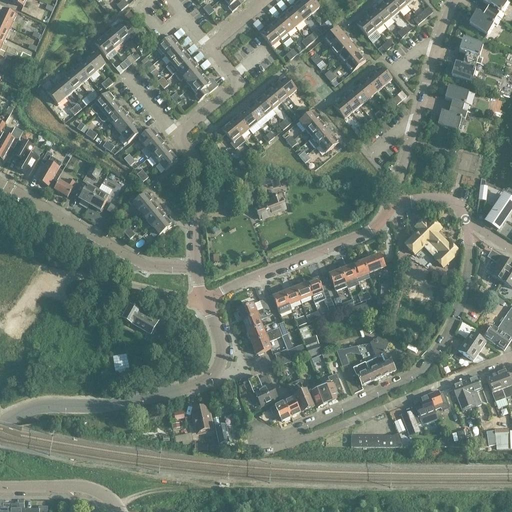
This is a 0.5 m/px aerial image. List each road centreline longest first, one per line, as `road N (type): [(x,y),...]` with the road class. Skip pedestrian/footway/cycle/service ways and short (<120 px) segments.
road 1 (residential): [(511,360),(299,441),(268,442),(423,369),(466,280),(465,224)]
road 2 (residential): [(202,302),(363,235),(396,208)]
road 3 (residential): [(396,208),(433,56),(456,0)]
road 4 (residential): [(196,265),(139,261),(0,183)]
road 5 (residential): [(134,400),(187,388),(213,371),(219,337),(202,302)]
road 6 (unclassified): [(0,427),(37,407),(134,400)]
road 7 (residential): [(196,265),(194,159),(176,135)]
road 8 (residential): [(119,511),(87,487),(0,485)]
road 9 (residential): [(176,135),(238,83),(210,47)]
